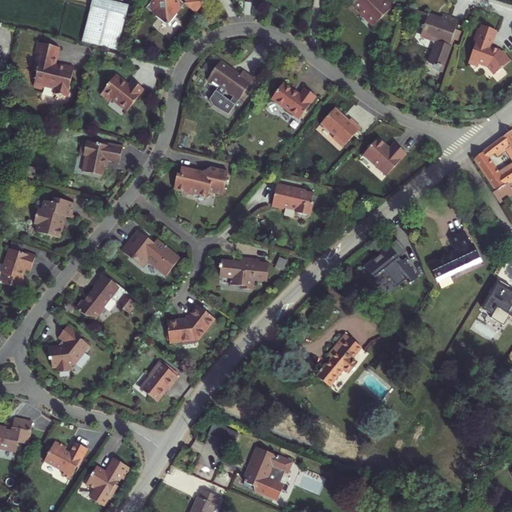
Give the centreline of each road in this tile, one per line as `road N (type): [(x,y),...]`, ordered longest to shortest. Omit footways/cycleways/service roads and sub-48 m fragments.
road 1 (residential): [(130,195),(158,152),(185,60),(237,29),(284,38),(376,104),(465,150)]
road 2 (residential): [(164,451),(266,320),(465,150)]
road 3 (residential): [(17,337),(130,195)]
road 4 (residential): [(164,451),(28,388)]
